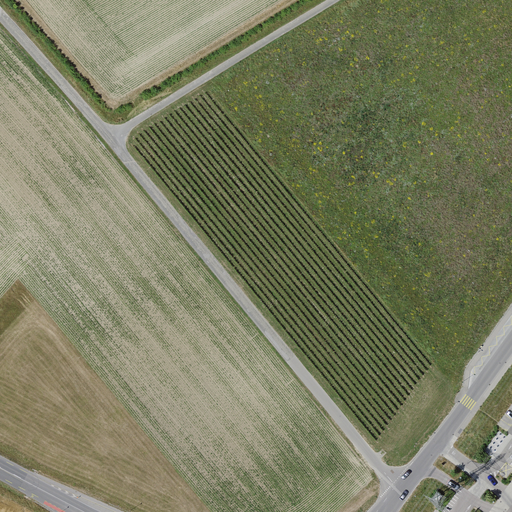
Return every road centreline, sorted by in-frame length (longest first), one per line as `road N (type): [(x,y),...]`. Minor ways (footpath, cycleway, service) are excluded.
road 1 (unclassified): [(400,493),(0,14)]
road 2 (track): [(110,139),(334,0)]
road 3 (residential): [(440,440),(511,341)]
